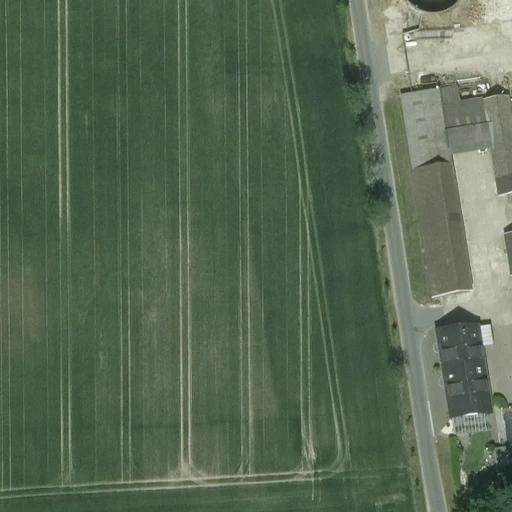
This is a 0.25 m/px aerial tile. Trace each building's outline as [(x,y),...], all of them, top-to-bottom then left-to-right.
[(462,0),(407,0),(413,8),(423,15),(436,17),(448,14),(458,7),(462,0)] [(437,93),(400,98),(412,173),(449,167),(447,159),(440,110),(437,93)] [(511,138),(506,100),(482,103),(490,152),(497,200),(511,197),(511,138)] [(482,103),(440,110),(447,159),(490,152),(482,103)] [(449,167),(412,173),(432,301),(469,295),(449,167)] [(474,331),(437,335),(450,420),(488,416),(474,331)]
